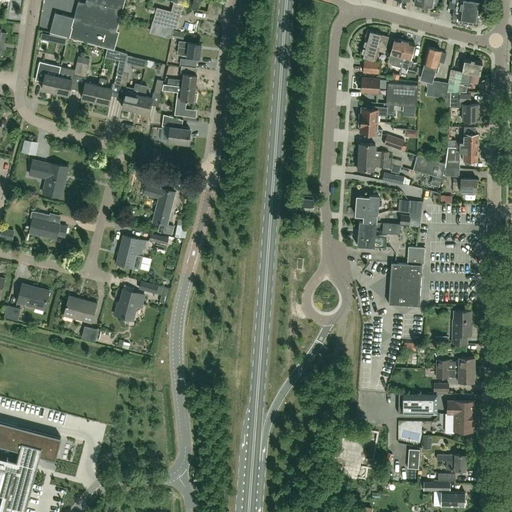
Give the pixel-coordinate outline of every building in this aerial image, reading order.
[(124,0),(85,0),(85,2),(78,1),(74,17),(55,12),(50,32),(114,49),(119,31),(116,30),(124,0)] [(174,0),(171,11),(156,7),(153,21),(177,28),(184,2),(186,3),(186,0),(194,0),(200,1),(199,0),(174,0)] [(455,0),(455,2),(450,1),(449,8),(454,9),(452,17),(458,18),(478,21),(481,0),(455,0)] [(174,30),(173,37),(183,39),(185,32),(174,30)] [(378,51),(384,53),(385,49),(385,50),(389,36),(368,30),(361,55),(376,59),(378,51)] [(403,49),(405,41),(395,38),(389,60),(392,61),(391,65),(401,67),(404,58),(404,57),(401,56),(403,49)] [(179,40),(178,47),(184,47),(183,55),(199,57),(201,43),(189,41),(189,42),(179,40)] [(415,43),(405,41),(403,49),(401,56),(404,57),(404,58),(405,58),(403,63),(408,64),(406,72),(415,74),(417,66),(415,66),(416,62),(410,61),(415,43)] [(428,47),(424,63),(421,76),(427,77),(429,76),(434,77),(437,66),(439,61),(444,62),(446,53),(441,52),(441,50),(428,47)] [(120,85),(127,55),(124,67),(118,65),(117,70),(114,83),(120,85)] [(127,55),(120,85),(126,86),(131,64),(137,66),(139,57),(127,55)] [(450,69),(448,83),(446,92),(451,91),(460,92),(462,91),(463,83),(468,84),(469,84),(470,84),(471,74),(478,76),(479,75),(482,62),(464,58),(462,71),(450,69)] [(80,75),(83,62),(77,60),(74,74),(80,75)] [(379,73),(380,61),(364,60),(363,72),(379,73)] [(83,62),(80,75),(85,77),(89,63),(83,62)] [(58,75),(60,68),(39,63),(35,79),(43,81),(42,88),(44,89),(43,91),(49,92),(49,90),(55,91),(58,75)] [(168,78),(167,84),(176,85),(182,86),(195,88),(197,74),(193,74),(194,67),(182,65),(181,72),(183,73),(183,80),(168,78)] [(58,75),(55,91),(68,94),(73,70),(60,67),(60,68),(58,75)] [(98,85),(95,100),(108,103),(112,88),(105,86),(107,79),(100,77),(98,85)] [(388,87),(388,82),(388,80),(379,79),(362,77),(361,90),(378,92),(379,87),(387,87),(388,87)] [(160,94),(163,80),(157,79),(154,93),(160,94)] [(446,92),(448,83),(430,79),(427,94),(445,97),(444,104),(448,105),(450,105),(451,91),(446,92)] [(95,100),(98,85),(85,82),(81,97),(95,100)] [(387,87),(386,103),(416,105),(417,84),(388,82),(388,87),(387,87)] [(140,88),(140,89),(141,84),(135,83),(134,88),(127,86),(126,91),(125,91),(122,106),(135,109),(139,94),(140,88)] [(176,98),(175,107),(174,114),(186,115),(187,109),(185,109),(186,100),(194,101),(195,88),(182,86),(180,99),(176,98)] [(139,94),(135,109),(149,112),(152,97),(145,95),(146,90),(140,88),(139,94)] [(451,91),(450,105),(450,106),(459,107),(460,93),(460,92),(451,91)] [(479,121),(479,104),(470,103),(470,100),(471,100),(471,94),(460,93),(459,107),(463,107),(463,120),(479,121)] [(394,104),(386,103),(384,103),(384,107),(373,106),(373,108),(362,107),(361,113),(360,113),(359,120),(377,121),(378,114),(386,114),(386,113),(393,114),(394,104)] [(164,114),(162,125),(170,127),(169,141),(188,143),(190,128),(182,127),(183,119),(164,114)] [(377,121),(359,120),(359,126),(360,126),(360,132),(371,133),(370,135),(376,135),(381,136),(382,129),(377,129),(377,121)] [(404,139),(387,133),(383,144),(401,150),(404,139)] [(456,142),(456,140),(448,139),(448,147),(456,147),(478,147),(478,133),(464,133),(464,142),(456,142)] [(28,150),(40,154),(43,145),(31,141),(28,150)] [(377,146),(375,146),(375,144),(359,143),(358,156),(388,157),(389,151),(377,150),(377,146)] [(448,147),(445,166),(445,175),(459,176),(459,166),(460,152),(463,152),(463,161),(477,161),(478,147),(456,147),(448,147)] [(440,184),(442,177),(445,163),(417,155),(413,169),(435,175),(433,182),(440,184)] [(388,157),(358,156),(358,169),(374,169),(374,168),(376,168),(376,166),(379,165),(379,166),(391,167),(391,163),(392,163),(393,158),(392,158),(388,157)] [(61,197),(68,166),(50,162),(49,163),(33,159),(29,174),(46,178),(43,193),(61,197)] [(404,176),(384,171),(382,179),(393,182),(394,180),(403,182),(404,176)] [(477,191),(477,178),(460,178),(453,178),(453,184),(460,184),(460,191),(477,191)] [(171,233),(173,225),(167,224),(175,191),(146,184),(144,193),(159,196),(153,221),(160,223),(158,230),(171,233)] [(357,195),(356,205),(365,206),(364,210),(369,211),(369,213),(377,214),(378,214),(378,206),(382,205),(382,200),(379,198),(379,195),(370,194),(370,196),(357,195)] [(307,210),(308,200),(291,198),(290,209),(307,210)] [(413,212),(414,202),(414,200),(399,199),(398,211),(410,212),(419,213),(419,212),(413,212)] [(308,200),(307,210),(309,210),(309,213),(315,213),(315,211),(316,211),(317,200),(308,200)] [(365,206),(356,205),(355,214),(364,215),(364,221),(376,222),(377,214),(369,213),(369,211),(364,210),(365,206)] [(31,216),(32,217),(29,232),(57,239),(58,235),(65,236),(67,226),(60,225),(60,224),(48,221),(50,215),(34,211),(32,211),(31,216)] [(410,212),(410,215),(401,214),(400,223),(409,224),(416,225),(419,213),(410,212)] [(359,220),(358,233),(376,234),(377,222),(376,222),(359,220)] [(401,223),(383,222),(382,232),(400,234),(401,223)] [(14,230),(3,227),(0,239),(12,242),(14,230)] [(169,238),(151,233),(149,239),(168,244),(170,238),(169,238)] [(376,234),(358,233),(357,245),(359,245),(359,247),(361,248),(363,249),(365,247),(365,246),(375,246),(386,247),(387,235),(376,234)] [(123,234),(116,263),(139,268),(146,240),(123,234)] [(408,246),(407,263),(392,262),(389,303),(420,305),(422,264),(424,263),(425,247),(408,246)] [(138,288),(156,293),(158,285),(141,280),(138,288)] [(44,309),(49,290),(22,283),(17,302),(44,309)] [(142,303),(144,294),(123,288),(118,305),(117,305),(115,314),(132,319),(137,302),(142,303)] [(371,294),(363,296),(365,305),(374,303),(371,294)] [(91,321),(96,302),(69,295),(63,314),(91,321)] [(21,308),(8,304),(7,304),(4,316),(17,320),(21,308)] [(367,313),(369,320),(377,317),(375,310),(367,313)] [(453,319),(452,342),(466,343),(467,334),(471,334),(471,324),(470,324),(471,310),(454,310),(454,319),(453,319)] [(98,329),(85,325),(81,337),(95,341),(98,329)] [(440,368),(474,369),(474,356),(458,356),(458,360),(448,360),(448,359),(437,359),(437,367),(440,367),(440,368)] [(377,372),(377,361),(366,361),(366,372),(377,372)] [(389,364),(385,378),(392,380),(396,365),(389,364)] [(440,367),(437,367),(436,377),(448,377),(448,376),(458,376),(458,381),(474,381),(474,369),(440,368),(440,367)] [(375,380),(365,380),(365,393),(375,393),(375,380)] [(449,391),(449,383),(434,383),(434,391),(449,391)] [(437,394),(400,393),(400,413),(437,413),(437,394)] [(473,430),(473,401),(448,401),(448,412),(449,412),(449,419),(455,419),(455,430),(473,430)] [(0,421),(0,443),(11,447),(20,449),(17,460),(5,457),(3,468),(14,471),(9,493),(15,495),(14,499),(8,497),(5,508),(18,511),(24,511),(39,455),(55,459),(61,437),(16,425),(0,421)] [(476,448),(480,438),(472,435),(468,445),(476,448)] [(431,449),(431,437),(423,436),(422,448),(431,449)] [(389,466),(393,454),(388,452),(383,463),(389,466)] [(437,459),(447,459),(446,469),(454,469),(465,470),(466,454),(455,454),(437,453),(437,459)] [(0,511),(17,511),(18,511),(5,508),(8,497),(14,499),(15,495),(9,493),(14,471),(3,468),(5,457),(0,455),(0,511)] [(423,490),(450,490),(450,481),(424,481),(423,490)] [(441,491),(441,505),(464,505),(465,491),(441,491)]
